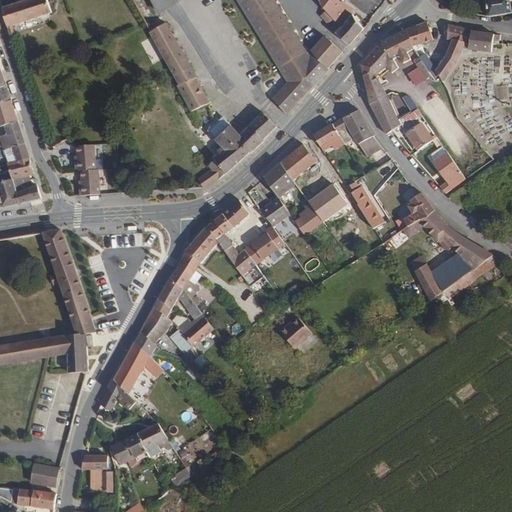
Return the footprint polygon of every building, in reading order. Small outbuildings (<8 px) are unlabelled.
[(19,0),(3,6),(8,25),(52,11),(48,0),(19,0)] [(152,0),(159,11),(178,0),(152,0)] [(286,113),(325,67),(340,50),(323,34),(311,48),(309,46),(305,50),(272,0),(238,0),(287,82),(272,99),(286,113)] [(341,0),(320,0),(328,13),(332,17),(328,22),(334,31),(347,43),(362,24),(358,20),(361,17),(354,11),(351,14),(349,13),(352,9),(341,0)] [(511,0),(485,0),(488,15),(495,15),(511,12),(511,9),(511,2),(511,1),(511,0)] [(151,29),(172,66),(181,83),(179,85),(192,111),(208,101),(194,73),(165,21),(151,29)] [(421,42),(431,39),(426,21),(417,24),(421,42)] [(405,28),(411,46),(421,42),(417,24),(405,28)] [(464,43),(470,31),(448,25),(446,38),(451,39),(464,43)] [(411,64),(414,63),(417,61),(419,57),(412,48),(411,46),(405,28),(382,42),(396,68),(399,72),(401,71),(396,60),(406,54),(411,64)] [(498,34),(493,34),(470,31),(469,49),(491,52),(492,43),(497,43),(498,34)] [(463,47),(464,43),(451,39),(447,55),(456,61),(463,47)] [(390,72),(396,68),(382,42),(361,63),(367,91),(380,84),(375,74),(386,66),(390,72)] [(428,71),(434,66),(423,53),(419,57),(417,61),(422,63),(428,71)] [(441,76),(456,61),(447,55),(437,70),(441,76)] [(426,78),(431,74),(428,71),(422,63),(417,61),(414,63),(426,78)] [(431,74),(435,80),(441,76),(437,70),(434,66),(428,71),(431,74)] [(0,102),(11,99),(5,82),(0,83),(0,102)] [(385,94),(380,84),(367,91),(370,102),(385,94)] [(385,132),(390,130),(401,123),(398,118),(385,94),(370,102),(385,132)] [(18,122),(11,99),(0,102),(0,126),(5,126),(8,125),(18,122)] [(418,105),(398,118),(401,123),(403,128),(423,115),(418,105)] [(352,133),(366,125),(357,108),(332,123),(339,133),(345,142),(352,138),(344,126),(347,125),(352,133)] [(212,168),(218,176),(223,173),(249,149),(251,150),(263,139),(261,137),(275,125),(263,112),(239,134),(222,115),(208,130),(222,146),(218,150),(219,152),(214,158),(214,159),(209,164),(212,168)] [(29,157),(18,122),(8,125),(5,126),(8,134),(2,136),(4,145),(10,160),(16,158),(16,161),(29,157)] [(313,134),(319,144),(339,133),(332,123),(313,134)] [(407,133),(418,149),(432,140),(421,123),(407,133)] [(367,155),(381,147),(369,130),(366,125),(352,133),(360,144),(367,155)] [(304,141),(279,161),(292,180),(311,165),(316,161),(304,141)] [(80,181),(80,193),(100,192),(99,167),(97,167),(95,142),(77,143),(78,156),(76,157),(76,168),(82,168),(82,181),(80,181)] [(444,194),(446,193),(466,179),(448,153),(444,147),(432,155),(432,158),(435,162),(434,163),(446,182),(438,187),(444,194)] [(34,172),(29,157),(16,161),(9,163),(13,178),(28,173),(29,173),(34,172)] [(279,161),(263,176),(277,197),(281,194),(294,183),(292,180),(279,161)] [(292,180),(294,183),(304,197),(306,200),(310,206),(329,192),(311,165),(292,180)] [(202,185),(204,185),(218,176),(212,168),(197,177),(199,180),(202,185)] [(28,173),(13,178),(1,181),(0,181),(0,205),(41,196),(38,185),(32,186),(28,173)] [(372,227),(382,220),(359,184),(357,185),(353,180),(348,182),(352,188),(350,190),(359,203),(357,204),(372,227)] [(459,254),(431,275),(425,264),(414,247),(403,255),(414,271),(415,273),(400,283),(396,286),(410,315),(426,303),(441,292),(446,300),(455,312),(508,275),(494,265),(491,257),(470,241),(448,227),(431,210),(420,192),(409,200),(411,203),(400,210),(409,225),(405,228),(406,230),(412,226),(416,231),(424,225),(436,242),(443,238),(459,254)] [(240,274),(244,279),(251,275),(249,271),(255,267),(253,264),(281,242),(270,227),(288,214),(277,197),(259,209),(268,223),(256,234),(258,236),(243,251),(238,256),(232,248),(226,253),(240,274)] [(215,220),(208,226),(218,241),(224,250),(230,244),(224,233),(225,232),(249,212),(239,199),(229,208),(215,220)] [(300,217),(294,221),(298,228),(303,235),(321,222),(310,206),(306,200),(302,203),(304,209),(298,214),(300,217)] [(208,226),(187,251),(201,263),(218,241),(208,226)] [(60,229),(41,232),(57,276),(50,278),(52,287),(60,284),(74,324),(91,316),(60,229)] [(187,251),(181,259),(196,271),(201,263),(187,251)] [(292,257),(287,261),(294,271),(299,267),(292,257)] [(181,259),(170,278),(190,298),(197,288),(195,286),(202,276),(196,271),(181,259)] [(170,278),(154,307),(166,315),(172,307),(177,298),(181,299),(195,318),(202,313),(196,305),(190,298),(170,278)] [(296,284),(287,288),(290,296),(300,291),(296,284)] [(272,308),(281,304),(279,298),(269,302),(272,308)] [(154,307),(141,332),(156,347),(158,349),(176,326),(166,315),(154,307)] [(74,324),(78,337),(84,336),(96,331),(91,318),(91,316),(74,324)] [(183,325),(179,328),(181,331),(176,335),(188,350),(194,344),(212,328),(204,316),(188,330),(183,325)] [(296,319),(289,325),(285,329),(283,328),(277,333),(292,349),(309,334),(296,319)] [(141,332),(135,342),(150,357),(156,347),(141,332)] [(68,337),(69,355),(71,372),(87,370),(84,336),(78,337),(68,337)] [(0,364),(69,355),(68,337),(0,346),(0,364)] [(135,342),(130,352),(145,366),(150,357),(135,342)] [(187,351),(179,357),(194,377),(202,371),(187,351)] [(130,352),(115,379),(129,393),(130,392),(137,399),(141,395),(134,390),(133,392),(131,391),(136,381),(138,382),(141,378),(139,377),(145,366),(130,352)] [(194,358),(201,368),(208,363),(201,353),(194,358)] [(107,414),(118,396),(130,408),(135,412),(138,410),(143,415),(147,411),(129,393),(115,379),(110,389),(98,412),(107,414)] [(171,452),(175,450),(158,423),(148,428),(112,445),(116,453),(121,464),(126,463),(126,461),(136,455),(135,455),(148,448),(152,457),(162,452),(157,444),(164,440),(171,452)] [(101,490),(112,490),(112,470),(107,470),(106,451),(86,452),(83,466),(92,466),(92,490),(101,490)] [(55,484),(58,466),(33,462),(30,480),(55,484)] [(179,481),(190,472),(186,467),(175,475),(179,481)] [(13,500),(54,506),(56,492),(29,489),(7,486),(7,490),(14,491),(13,500)] [(139,503),(123,511),(143,511),(144,511),(139,503)]
